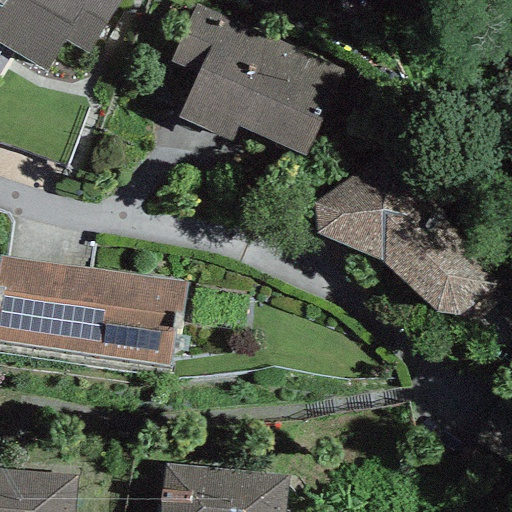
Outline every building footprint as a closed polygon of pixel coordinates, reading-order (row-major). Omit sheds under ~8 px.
[(86,55),(118,0),(0,0),(0,76),(15,51),(45,71),(63,42),(86,55)] [(344,72),(196,4),(170,62),(197,74),(176,118),(230,143),(237,127),(305,158),(344,72)] [(498,284),(390,146),(313,205),(316,234),(380,261),(433,312),(477,319),(504,298),(494,286),(498,284)] [(186,284),(0,256),(0,340),(166,365),(172,327),(180,328),(186,284)] [(163,463),(159,511),(283,511),(287,474),(163,463)] [(0,469),(0,511),(73,511),(77,476),(0,469)]
